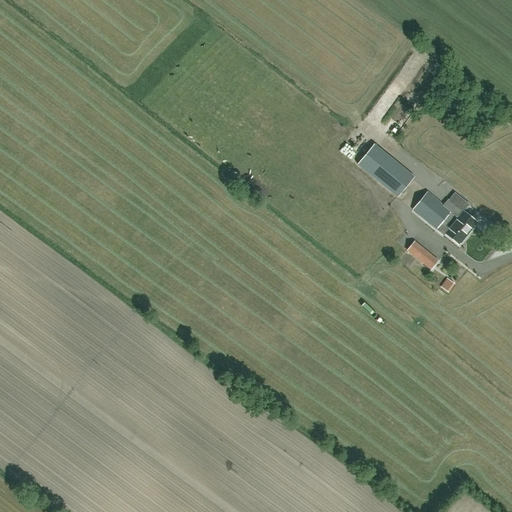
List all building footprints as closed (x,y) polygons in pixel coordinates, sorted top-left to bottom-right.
[(400,98),(403,90),(392,86),(390,94),(400,98)] [(415,177),(390,157),(375,145),(359,165),(398,198),(415,177)] [(446,237),(447,235),(459,245),(460,243),(461,244),(475,227),(474,226),(477,222),(464,212),(464,213),(448,200),(444,205),(428,193),(413,210),(446,237)] [(431,270),(438,261),(415,242),(407,251),(431,270)] [(448,292),(454,284),(448,280),(442,287),(448,292)]
